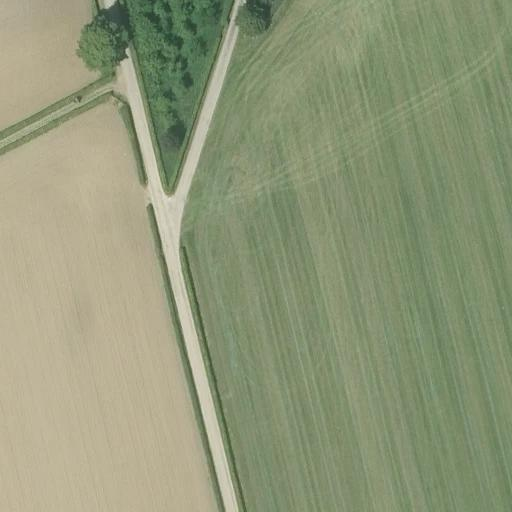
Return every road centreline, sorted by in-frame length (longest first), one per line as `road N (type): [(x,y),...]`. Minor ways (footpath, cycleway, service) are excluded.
road 1 (unclassified): [(231,511),(108,0)]
road 2 (track): [(166,236),(233,31)]
road 3 (track): [(0,145),(128,78)]
